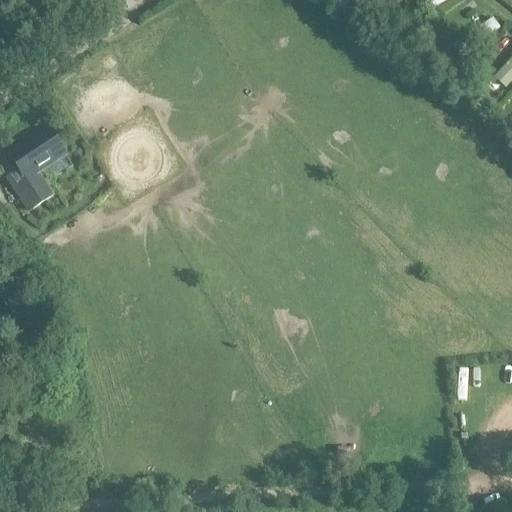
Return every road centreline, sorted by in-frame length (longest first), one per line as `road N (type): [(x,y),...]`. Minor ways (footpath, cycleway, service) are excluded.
road 1 (track): [(464,484),(0,510)]
road 2 (unclassified): [(0,97),(144,0)]
